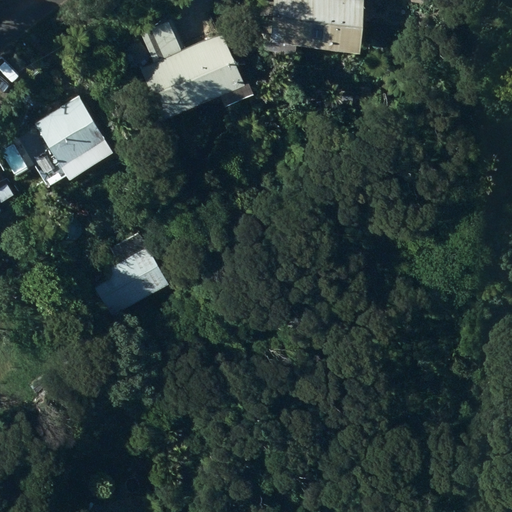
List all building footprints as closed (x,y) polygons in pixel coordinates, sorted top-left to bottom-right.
[(363,0),(272,0),(266,48),(295,52),(297,43),(357,51),(363,0)] [(155,61),(140,67),(164,120),(221,94),(226,105),(254,93),(248,80),(245,82),(223,33),(186,49),(172,18),(142,32),(155,61)] [(511,58),(511,42),(493,36),(483,61),(508,70),(511,58)] [(71,83),(29,110),(51,144),(42,149),(61,178),(93,158),(88,150),(106,138),(71,83)] [(2,183),(0,184),(0,199),(8,195),(2,183)] [(113,316),(170,283),(143,235),(122,247),(127,256),(103,269),(108,278),(96,285),(113,316)]
